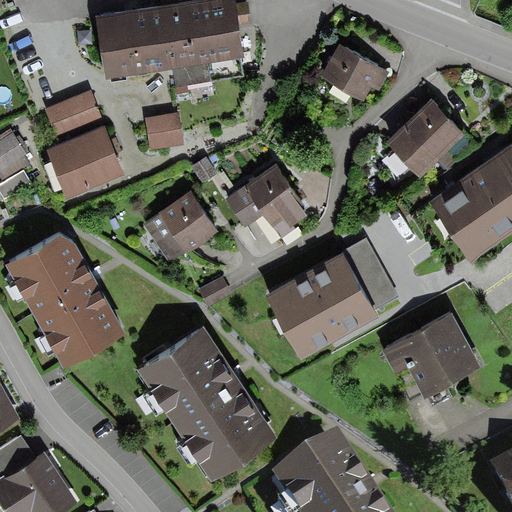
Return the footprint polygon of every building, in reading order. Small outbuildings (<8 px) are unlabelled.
[(192,0),(124,11),(99,15),(109,75),(177,64),(180,81),(214,76),(211,60),(247,54),(240,9),(238,0),(192,0)] [(387,63),(339,39),(322,72),(363,93),(370,80),(377,84),(387,63)] [(92,92),(45,111),(58,143),(105,123),(92,92)] [(465,133),(432,100),(387,142),(419,176),(465,133)] [(180,115),(147,119),(151,149),(184,145),(180,115)] [(126,173),(105,123),(58,143),(48,147),(69,198),(126,173)] [(14,131),(0,139),(0,172),(29,154),(14,131)] [(511,143),(429,202),(470,259),(511,230),(511,143)] [(304,206),(273,160),(223,194),(240,219),(259,206),(269,221),(281,213),(285,219),(304,206)] [(216,225),(190,186),(149,214),(175,252),(216,225)] [(61,224),(4,259),(66,360),(124,325),(61,224)] [(366,240),(266,294),(301,357),(377,315),(373,309),(397,296),(366,240)] [(221,272),(197,284),(206,302),(230,290),(221,272)] [(450,310),(382,348),(397,374),(398,373),(412,397),(423,391),(426,397),(481,366),(450,310)] [(197,319),(135,360),(209,471),(271,431),(197,319)] [(0,425),(20,414),(0,379),(0,425)] [(388,511),(330,426),(263,472),(290,511),(388,511)] [(55,511),(75,499),(40,446),(0,472),(0,502),(6,511),(55,511)] [(511,449),(491,461),(511,496),(511,449)]
